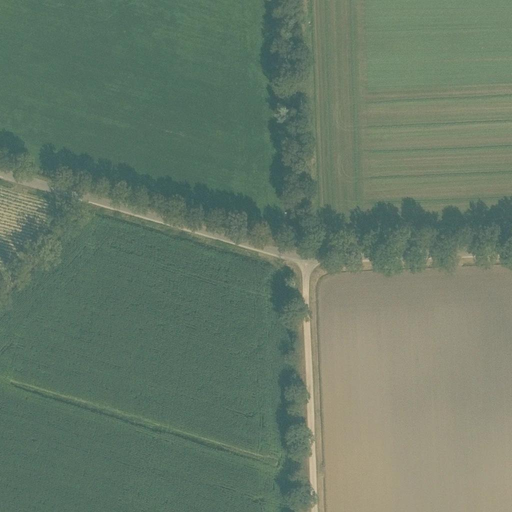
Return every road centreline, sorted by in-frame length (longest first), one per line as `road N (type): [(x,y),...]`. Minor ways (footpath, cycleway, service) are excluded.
road 1 (unclassified): [(511,255),(352,261),(270,253),(0,172)]
road 2 (track): [(304,256),(315,511)]
